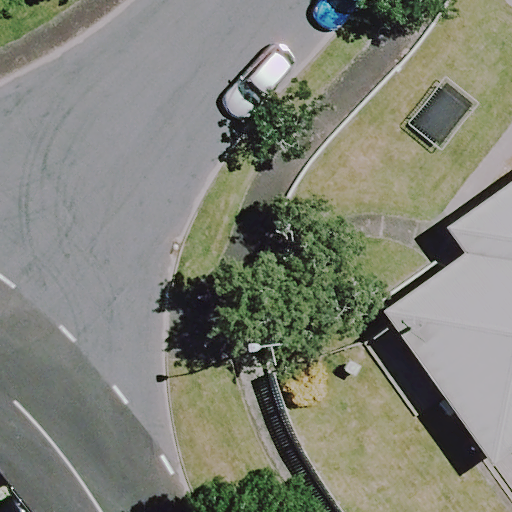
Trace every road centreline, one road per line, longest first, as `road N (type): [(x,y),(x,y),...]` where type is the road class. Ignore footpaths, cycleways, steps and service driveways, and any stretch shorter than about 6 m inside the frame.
road 1 (residential): [(237,0),(0,262)]
road 2 (residential): [(0,391),(50,438),(99,511)]
